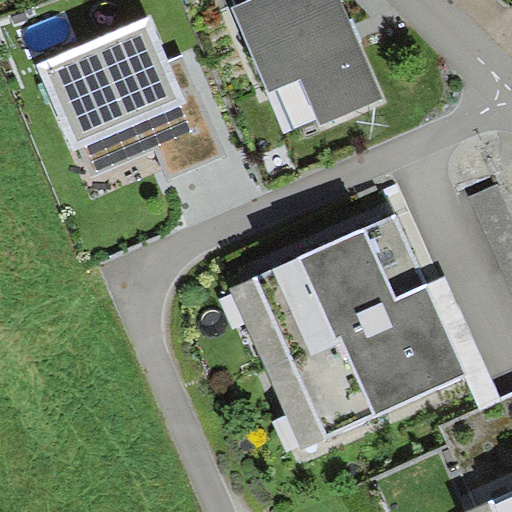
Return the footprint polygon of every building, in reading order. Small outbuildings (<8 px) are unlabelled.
[(336,0),(269,0),(242,12),(274,85),(305,71),(325,117),(377,94),(336,0)] [(511,0),(494,0),(511,15),(511,0)] [(179,98),(147,27),(50,69),(82,140),(179,98)] [(390,218),(233,289),(304,445),(461,374),(390,218)] [(477,387),(496,379),(455,281),(436,289),(477,387)] [(511,511),(511,487),(498,493),(505,511),(511,511)]
